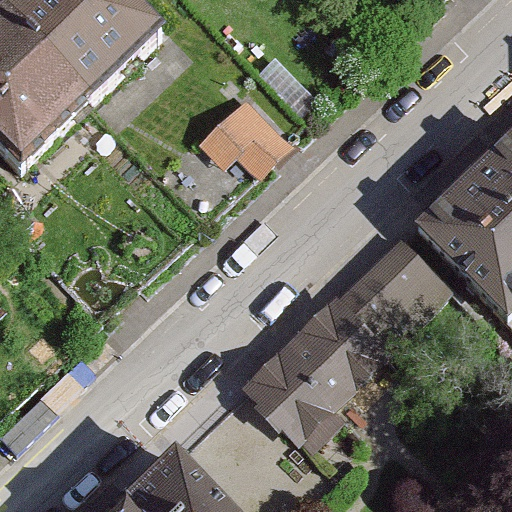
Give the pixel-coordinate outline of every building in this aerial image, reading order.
[(23,0),(20,4),(1,22),(88,113),(162,43),(120,0),(23,0)] [(0,22),(0,156),(21,179),(53,148),(52,147),(88,113),(1,22),(0,22)] [(288,154),(246,110),(204,149),(226,172),(239,159),(259,180),(288,154)] [(511,144),(418,234),(511,332),(511,144)] [(452,299),(403,248),(336,312),(379,355),(407,329),(414,336),(452,299)] [(386,362),(379,355),(336,312),(249,395),(263,411),(261,413),(280,433),(282,431),(297,447),(299,445),(311,457),(344,426),(332,414),(386,362)] [(220,511),(175,465),(126,511),(124,511),(220,511)]
